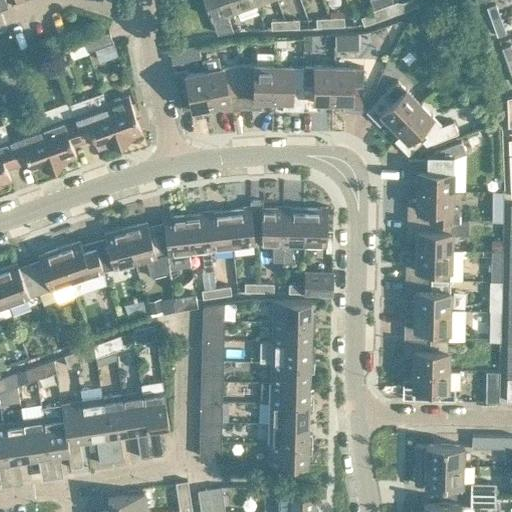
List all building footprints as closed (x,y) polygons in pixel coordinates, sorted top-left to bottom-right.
[(0,0),(0,9),(8,7),(5,0),(0,0)] [(255,0),(254,0),(205,0),(209,10),(217,32),(232,30),(226,11),(236,7),(240,18),(259,11),(255,0)] [(416,0),(404,0),(402,1),(397,1),(394,2),(397,12),(418,4),(416,0)] [(373,9),(374,11),(377,19),(397,12),(394,2),(373,9)] [(487,6),(492,20),(501,17),(495,3),(487,6)] [(185,11),(185,12),(175,14),(177,23),(187,22),(185,11)] [(377,19),(374,11),(361,16),(364,24),(377,19)] [(330,25),(330,16),(316,17),(316,26),(330,25)] [(344,16),(330,16),(330,25),(344,25),(344,16)] [(506,32),(501,17),(492,20),(497,35),(506,32)] [(299,18),(285,19),(285,27),(299,27),(299,18)] [(285,27),(285,19),(271,19),(271,28),(285,27)] [(88,50),(113,41),(109,30),(84,39),(88,50)] [(501,47),(507,61),(511,59),(511,48),(510,43),(501,47)] [(242,107),(238,63),(204,70),(211,103),(221,101),(223,111),(242,107)] [(272,98),(273,64),(238,63),(242,107),(262,108),(262,98),(272,98)] [(302,109),(303,64),(273,64),(272,98),(283,98),(283,108),(302,109)] [(332,99),(333,65),(303,64),(302,109),(322,109),(322,99),(332,99)] [(363,66),(333,65),(332,99),(343,100),(342,110),(362,110),(363,66)] [(211,103),(204,70),(187,73),(186,68),(173,70),(181,109),(192,107),(194,117),(202,115),(200,105),(211,103)] [(394,125),(419,101),(398,79),(366,111),(380,125),(387,118),(394,125)] [(103,92),(70,103),(74,114),(82,138),(93,134),(98,147),(108,144),(108,145),(121,141),(106,102),(103,92)] [(128,94),(106,102),(121,141),(133,137),(132,135),(142,132),(128,94)] [(441,124),(419,101),(394,125),(402,133),(394,140),(408,154),(427,136),(432,142),(458,131),(454,119),(441,124)] [(72,142),(82,138),(74,114),(41,126),(55,165),(67,160),(66,158),(76,155),(72,142)] [(6,165),(17,162),(8,137),(3,122),(0,123),(0,184),(2,184),(1,182),(11,178),(6,165)] [(55,165),(41,126),(8,137),(17,162),(28,158),(32,171),(42,167),(43,169),(55,165)] [(408,158),(408,177),(418,177),(418,188),(452,189),(452,177),(453,156),(462,152),(457,140),(434,150),(434,152),(427,152),(426,158),(408,158)] [(451,219),(452,189),(418,188),(418,198),(407,198),(407,218),(451,219)] [(490,196),(490,220),(503,220),(503,196),(490,196)] [(282,260),(284,206),(263,206),(263,199),(250,198),(250,206),(254,234),(261,234),(261,242),(273,243),(273,260),(282,260)] [(254,234),(250,206),(228,209),(232,245),(255,243),(254,234)] [(304,243),(305,207),(284,206),(282,260),(292,260),(293,243),(304,243)] [(305,207),(304,243),(326,244),(326,251),(332,251),(333,229),(327,229),(327,207),(305,207)] [(232,245),(228,209),(207,211),(211,248),(232,245)] [(211,248),(207,211),(185,214),(190,250),(201,249),(203,270),(213,268),(211,248)] [(190,250),(185,214),(163,216),(165,227),(168,253),(190,250)] [(468,219),(451,219),(407,218),(406,237),(417,237),(416,248),(450,249),(451,232),(467,233),(468,219)] [(165,227),(150,231),(147,220),(126,226),(135,262),(146,259),(151,276),(170,271),(168,253),(165,227)] [(135,262),(126,226),(104,232),(107,242),(96,246),(103,270),(135,262)] [(103,270),(96,246),(83,249),(79,239),(59,246),(71,281),(92,273),(103,270)] [(42,264),(31,268),(40,292),(51,288),(56,303),(76,295),(71,281),(59,246),(38,254),(42,264)] [(406,258),(405,278),(450,279),(464,279),(464,249),(450,249),(416,248),(416,258),(406,258)] [(501,280),(502,250),(492,250),(491,279),(501,280)] [(40,292),(31,268),(21,272),(17,261),(0,267),(0,280),(8,304),(40,292)] [(331,292),(332,275),(304,274),(303,283),(303,291),(331,292)] [(449,309),(450,279),(405,278),(405,297),(415,297),(415,308),(449,309)] [(0,306),(8,304),(0,280),(0,306)] [(259,290),(259,282),(244,281),(244,290),(259,290)] [(274,282),(259,282),(259,290),(274,291),(274,282)] [(303,291),(303,283),(288,282),(288,291),(303,291)] [(230,284),(216,286),(217,295),(231,293),(230,284)] [(217,295),(216,286),(201,288),(203,297),(217,295)] [(241,303),(271,303),(271,293),(241,293),(241,303)] [(196,294),(176,297),(178,309),(189,307),(198,306),(196,294)] [(273,299),(273,320),(315,321),(316,310),(311,310),(311,299),(273,299)] [(225,302),(203,305),(202,322),(224,322),(225,302)] [(404,318),(404,338),(448,339),(465,339),(466,309),(449,309),(415,308),(415,318),(404,318)] [(315,331),(315,321),(273,320),(272,340),(310,341),(310,331),(315,331)] [(500,322),(487,321),(485,352),(498,353),(500,322)] [(224,339),(224,322),(202,322),(202,338),(224,339)] [(145,325),(147,337),(155,336),(153,324),(145,325)] [(111,337),(115,349),(123,346),(119,334),(111,337)] [(115,349),(111,337),(93,343),(95,356),(115,349)] [(223,355),(224,339),(202,338),(201,355),(223,355)] [(448,369),(448,339),(404,338),(403,357),(414,357),(413,368),(448,369)] [(260,340),(260,360),(272,360),(314,362),(314,351),(310,351),(310,341),(272,340),(260,340)] [(80,348),(72,351),(76,363),(84,360),(80,348)] [(76,363),(72,351),(64,354),(68,366),(76,363)] [(223,372),(223,355),(201,355),(201,371),(223,372)] [(54,358),(33,365),(37,377),(56,370),(54,358)] [(314,372),(314,362),(272,360),(271,381),(309,382),(309,372),(314,372)] [(37,377),(33,365),(25,368),(29,380),(37,377)] [(461,369),(448,369),(413,368),(413,378),(403,378),(403,386),(413,387),(413,398),(455,399),(455,386),(460,386),(461,369)] [(223,389),(223,372),(201,371),(201,388),(223,389)] [(141,380),(142,390),(152,454),(164,452),(160,426),(169,425),(162,377),(141,380)] [(309,392),(309,382),(271,381),(271,401),(313,402),(313,392),(309,392)] [(222,405),(223,389),(201,388),(200,405),(222,405)] [(152,454),(142,390),(122,393),(128,431),(136,429),(140,456),(152,454)] [(128,431),(122,393),(102,396),(111,460),(123,458),(119,432),(128,431)] [(111,460),(102,396),(82,399),(87,437),(95,436),(99,462),(111,460)] [(87,437),(82,399),(61,403),(63,413),(68,450),(70,467),(83,465),(79,438),(87,437)] [(63,413),(61,403),(61,401),(41,404),(43,416),(49,458),(60,456),(60,452),(68,450),(63,413)] [(313,413),(313,402),(271,401),(270,422),(308,423),(308,413),(313,413)] [(222,422),(222,405),(200,405),(200,421),(222,422)] [(49,458),(43,416),(23,419),(28,456),(38,455),(39,460),(49,458)] [(28,456),(23,419),(3,422),(9,464),(20,463),(19,458),(28,456)] [(221,438),(222,422),(200,421),(199,438),(221,438)] [(0,465),(9,464),(3,422),(0,422),(0,465)] [(308,433),(308,423),(270,422),(270,442),(312,443),(312,433),(308,433)] [(511,446),(511,434),(472,434),(472,446),(511,446)] [(221,455),(221,438),(199,438),(199,454),(221,455)] [(312,453),(312,443),(270,442),(269,463),(307,464),(307,453),(312,453)] [(416,443),(415,463),(462,464),(463,444),(416,443)] [(462,484),(462,464),(415,463),(415,482),(462,484)] [(192,506),(189,490),(188,479),(175,481),(179,508),(192,506)] [(467,482),(466,493),(492,494),(492,482),(467,482)] [(225,510),(221,485),(209,487),(213,511),(225,510)] [(279,490),(279,486),(266,486),(266,511),(298,511),(318,511),(314,510),(314,491),(279,490)] [(212,511),(213,511),(209,487),(197,489),(200,511),(212,511)] [(104,508),(105,511),(148,511),(145,492),(108,497),(109,507),(104,508)] [(491,506),(492,494),(466,493),(466,505),(491,506)] [(424,502),(423,511),(461,511),(461,503),(424,502)]
